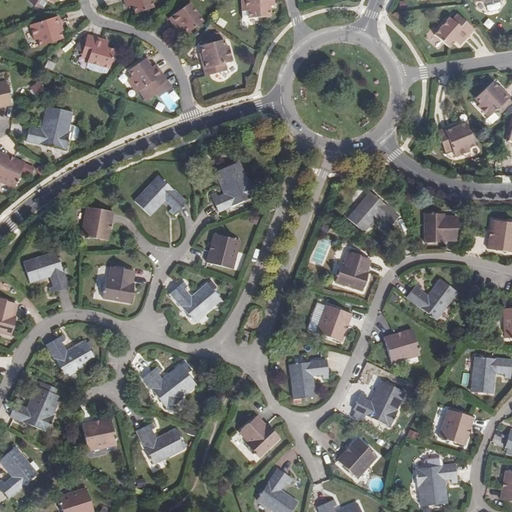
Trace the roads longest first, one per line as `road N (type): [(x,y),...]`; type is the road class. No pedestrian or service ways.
road 1 (residential): [(511,272),(440,258),(395,271),(322,415),(298,420),(277,409),(251,367)]
road 2 (residential): [(305,138),(220,355)]
road 3 (residential): [(251,367),(336,150)]
road 4 (tertiary): [(0,233),(73,177),(195,125)]
road 5 (residential): [(138,331),(77,315),(51,320),(29,340),(0,395)]
road 6 (residential): [(85,0),(101,23),(166,51),(195,125)]
road 7 (tertiary): [(377,138),(410,169),(444,185),(511,191)]
road 8 (residential): [(487,511),(476,486),(479,459),(492,422),(511,401)]
